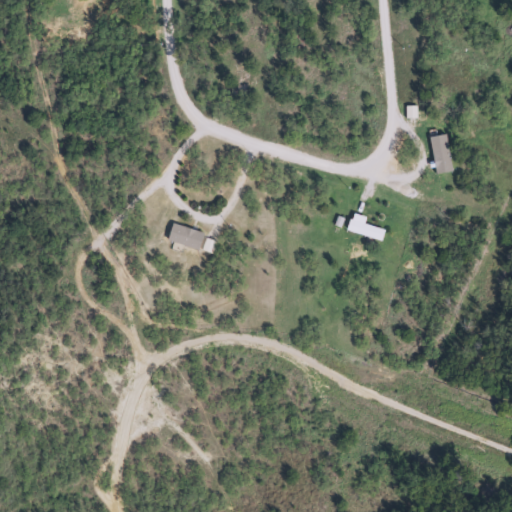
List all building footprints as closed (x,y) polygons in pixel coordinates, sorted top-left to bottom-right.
[(247,25),(246,12),(258,11),(259,24),(247,25)] [(242,68),(251,72),(244,85),(213,70),(222,51),(232,56),(236,48),(249,55),(242,68)] [(433,173),(427,136),(446,133),(451,170),(433,173)] [(365,221),(385,227),(380,241),(346,229),(352,211),(367,217),(365,221)] [(215,237),(210,253),(166,239),(171,223),(215,237)]
